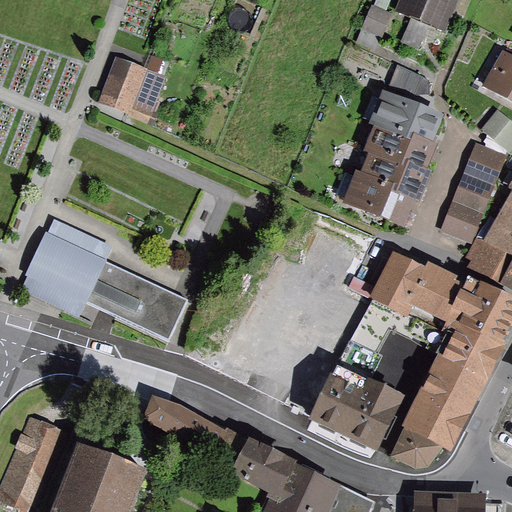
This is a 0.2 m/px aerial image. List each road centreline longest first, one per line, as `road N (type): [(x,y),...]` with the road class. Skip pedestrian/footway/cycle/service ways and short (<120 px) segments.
road 1 (residential): [(397,481),(352,473),(157,386),(24,347)]
road 2 (residential): [(471,477),(484,416),(511,363)]
